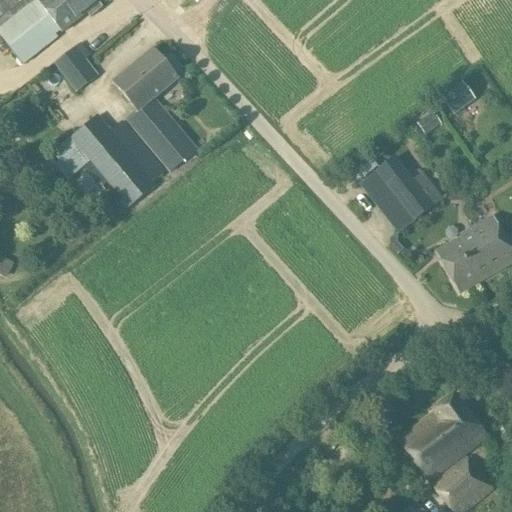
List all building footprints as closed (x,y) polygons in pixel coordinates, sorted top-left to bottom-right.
[(0,0),(0,4),(12,20),(0,29),(0,36),(24,66),(104,0),(0,0)] [(90,56),(81,44),(53,65),(75,93),(97,77),(84,60),(90,56)] [(153,51),(113,85),(137,112),(124,122),(169,174),(197,151),(153,100),(177,79),(174,75),(181,69),(171,56),(163,63),(153,51)] [(475,101),(463,83),(441,99),(454,117),(475,101)] [(434,114),(418,125),(425,136),(441,125),(434,114)] [(110,132),(98,118),(70,140),(128,209),(156,186),(153,182),(164,173),(122,122),(110,132)] [(414,180),(396,157),(360,186),(397,235),(399,236),(443,200),(421,174),(414,180)] [(511,252),(492,219),(474,230),(484,246),(467,258),(482,283),(511,265),(511,252)] [(484,246),(474,230),(435,253),(460,296),(482,283),(467,258),(484,246)] [(487,438),(454,396),(433,413),(436,417),(400,445),(429,483),(487,438)] [(467,511),(492,491),(468,459),(432,488),(450,511),(467,511)]
